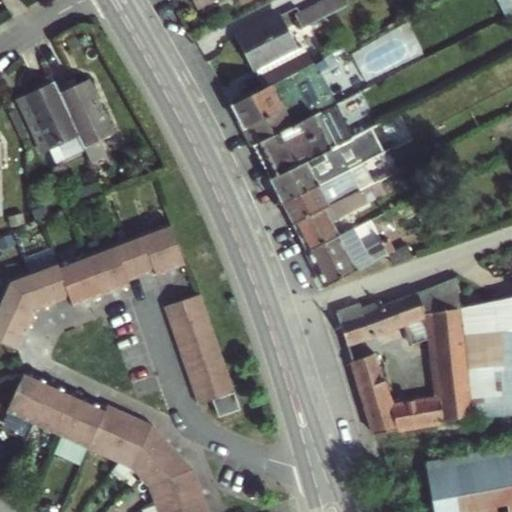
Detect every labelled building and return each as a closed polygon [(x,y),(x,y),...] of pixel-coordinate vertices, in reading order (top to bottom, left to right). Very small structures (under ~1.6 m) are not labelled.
[(320,20),(347,6),(344,0),(329,0),(314,8),(320,20)] [(303,29),(320,20),(314,8),(297,17),(303,29)] [(239,39),(254,70),(295,49),(280,17),(239,39)] [(387,67),(424,52),(411,22),(374,37),(387,67)] [(295,49),(254,70),(258,77),(299,56),(295,49)] [(305,52),(299,56),(258,77),(263,89),(311,65),(305,52)] [(316,56),(318,61),(322,59),(326,57),(323,52),(316,56)] [(311,65),(263,89),(231,106),(244,132),(253,149),(316,117),(322,114),(334,107),(318,76),(320,68),(325,65),(322,59),(318,61),(311,65)] [(85,149),(84,147),(55,87),(49,76),(31,84),(34,91),(22,96),(54,164),(85,149)] [(55,87),(84,147),(112,134),(87,79),(76,85),(73,79),(55,87)] [(338,147),(322,114),(316,117),(333,150),(338,147)] [(270,181),(333,150),(316,117),(253,149),(270,181)] [(338,147),(333,150),(270,181),(283,206),(337,178),(332,167),(360,152),(362,157),(391,141),(383,124),(338,147)] [(332,167),(337,178),(348,172),(365,163),(362,157),(360,152),(332,167)] [(337,178),(283,206),(293,225),(358,192),(348,172),(337,178)] [(293,225),(307,252),(337,237),(330,222),(363,203),(358,192),(293,225)] [(128,280),(141,275),(154,270),(155,274),(184,264),(168,223),(127,239),(84,254),(56,265),(54,256),(24,267),(4,274),(0,282),(0,341),(17,349),(30,323),(35,310),(39,309),(68,298),(72,306),(100,295),(129,284),(128,280)] [(325,287),(363,269),(388,257),(381,243),(362,252),(352,232),(351,230),(337,237),(307,252),(325,287)] [(392,265),(411,258),(405,248),(388,257),(392,265)] [(460,338),(457,310),(452,279),(413,296),(382,309),(380,304),(360,310),(358,306),(335,313),(345,346),(365,342),(396,328),(407,346),(427,339),(435,397),(393,408),(391,403),(384,405),(369,359),(351,364),(374,434),(471,416),(460,338)] [(163,306),(182,362),(187,376),(197,404),(210,399),(216,417),(239,409),(199,294),(163,306)] [(457,310),(460,338),(471,416),(511,416),(511,302),(498,304),(457,310)] [(116,462),(118,458),(133,466),(133,469),(141,478),(149,487),(153,487),(158,498),(154,499),(158,511),(204,511),(202,506),(206,504),(197,483),(193,471),(188,472),(180,464),(185,460),(173,447),(160,433),(156,436),(147,427),(149,423),(137,417),(116,408),(114,412),(105,408),(78,396),(54,385),(50,384),(23,371),(4,410),(32,423),(60,436),(86,448),(116,462)] [(511,462),(421,479),(428,511),(491,511),(511,508),(511,462)]
